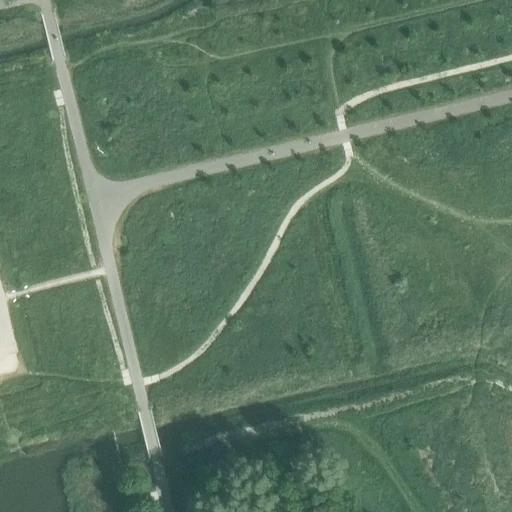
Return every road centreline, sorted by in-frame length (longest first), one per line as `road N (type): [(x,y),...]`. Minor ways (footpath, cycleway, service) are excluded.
road 1 (unknown): [(511,70),(416,93),(134,382)]
road 2 (unknown): [(59,69),(42,86),(110,365),(134,382)]
